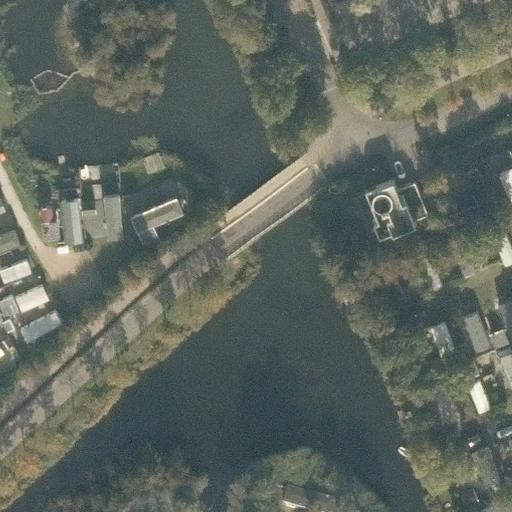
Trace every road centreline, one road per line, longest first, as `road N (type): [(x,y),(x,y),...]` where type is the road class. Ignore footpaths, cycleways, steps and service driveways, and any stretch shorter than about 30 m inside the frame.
road 1 (tertiary): [(0,446),(216,248),(317,173),(354,148),(511,89)]
road 2 (track): [(0,168),(35,245),(78,282)]
